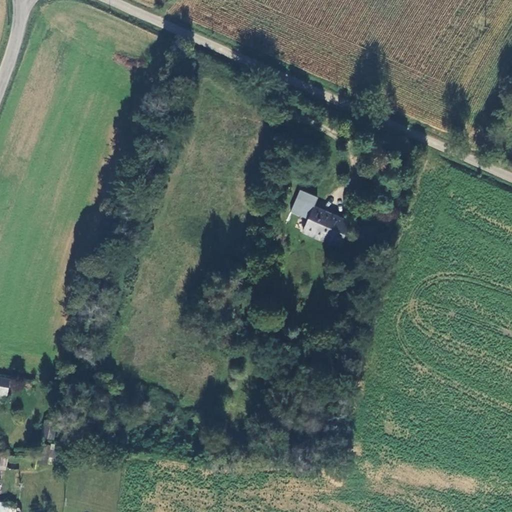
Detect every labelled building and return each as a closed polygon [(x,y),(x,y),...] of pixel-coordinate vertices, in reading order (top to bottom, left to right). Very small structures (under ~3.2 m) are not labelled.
[(341,247),(351,224),(314,209),(304,232),(341,247)] [(0,392),(10,393),(12,376),(0,375),(0,392)] [(44,420),(42,438),(55,439),(57,421),(44,420)] [(74,437),(76,421),(69,420),(67,436),(74,437)] [(42,458),(53,460),(55,445),(44,444),(42,458)] [(0,511),(15,511),(16,502),(0,501),(0,511)]
